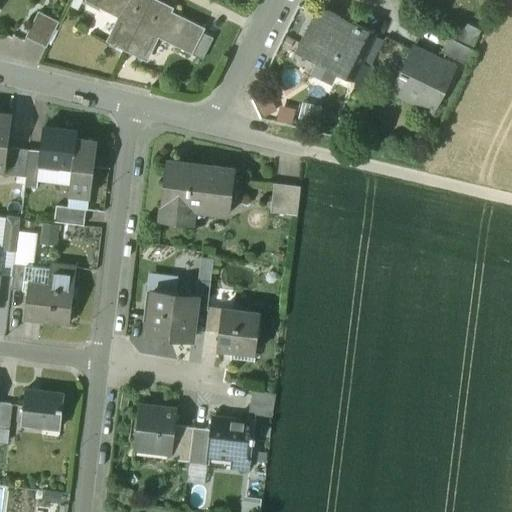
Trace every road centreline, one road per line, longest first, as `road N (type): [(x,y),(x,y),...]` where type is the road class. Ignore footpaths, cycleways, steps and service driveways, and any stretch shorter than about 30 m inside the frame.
road 1 (residential): [(134,104),(98,363)]
road 2 (track): [(327,151),(511,197)]
road 3 (residential): [(98,363),(80,511)]
road 4 (residential): [(236,389),(98,363)]
road 5 (residential): [(0,71),(134,104)]
road 6 (residential): [(278,0),(236,91),(231,127)]
